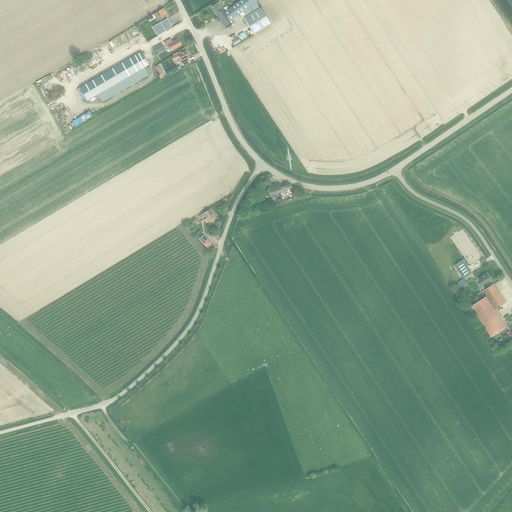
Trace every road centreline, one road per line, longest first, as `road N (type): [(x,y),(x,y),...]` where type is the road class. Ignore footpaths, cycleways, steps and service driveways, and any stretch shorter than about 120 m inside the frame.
road 1 (unclassified): [(0,433),(97,406),(154,368),(202,309),(262,165)]
road 2 (unclassified): [(262,165),(227,115),(177,0)]
road 3 (unclassified): [(511,286),(464,218),(418,196),(394,169)]
road 4 (unclassified): [(394,169),(511,90)]
road 5 (unclassified): [(262,165),(327,189),(394,169)]
road 6 (track): [(72,413),(150,511)]
